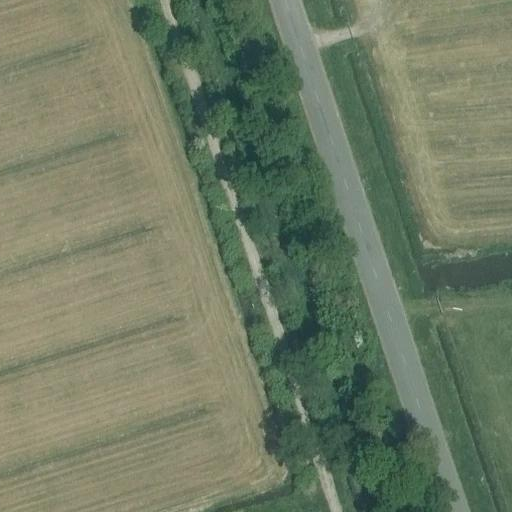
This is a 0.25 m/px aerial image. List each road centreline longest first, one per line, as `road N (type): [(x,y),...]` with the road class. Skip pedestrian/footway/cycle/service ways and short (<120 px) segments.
road 1 (track): [(160,0),(329,511)]
road 2 (unclassified): [(454,511),(286,0)]
